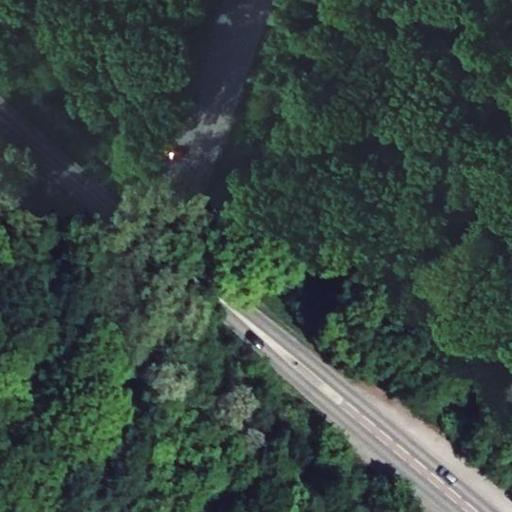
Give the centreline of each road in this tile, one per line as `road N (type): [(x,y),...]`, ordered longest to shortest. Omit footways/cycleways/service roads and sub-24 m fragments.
road 1 (tertiary): [(471,511),(165,256)]
road 2 (unclassified): [(261,0),(165,256)]
road 3 (unclassified): [(79,511),(165,256)]
road 4 (tertiary): [(165,256),(0,117)]
